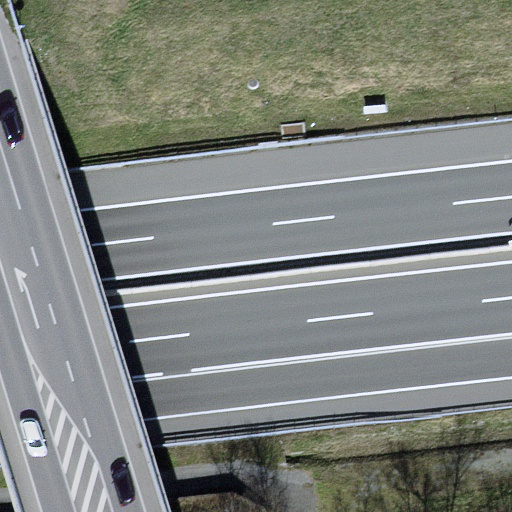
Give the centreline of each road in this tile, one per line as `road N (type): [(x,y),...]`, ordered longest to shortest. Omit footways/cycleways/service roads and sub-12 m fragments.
road 1 (motorway): [(511,195),(0,255)]
road 2 (motorway): [(139,341),(511,299)]
road 3 (motorway): [(139,341),(511,342)]
road 4 (track): [(0,504),(277,474),(305,491),(324,487)]
road 5 (secondary): [(91,511),(0,215)]
road 6 (motorway): [(0,358),(139,341)]
